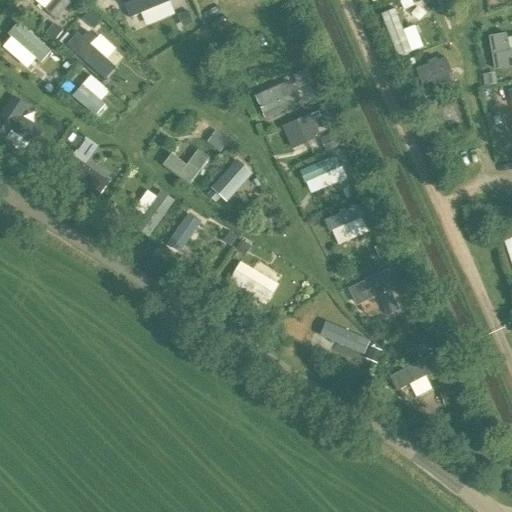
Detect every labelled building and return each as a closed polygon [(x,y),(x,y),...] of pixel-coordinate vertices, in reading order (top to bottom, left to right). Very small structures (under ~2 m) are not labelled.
[(45,0),(41,4),(55,17),(69,0),(45,0)] [(174,0),(129,0),(125,2),(132,19),(175,2),(174,0)] [(383,13),(397,54),(412,49),(398,8),(383,13)] [(67,41),(106,75),(121,58),(82,24),(67,41)] [(494,70),(511,67),(511,50),(507,52),(505,35),(489,38),(494,70)] [(19,37),(10,53),(37,68),(45,52),(19,37)] [(454,75),(446,55),(418,67),(426,86),(454,75)] [(76,77),(67,88),(98,113),(107,102),(76,77)] [(289,85),(256,100),(266,122),(299,108),(289,85)] [(0,141),(4,144),(11,133),(33,149),(43,134),(21,119),(28,109),(14,100),(0,119),(0,141)] [(283,130),(292,151),(320,140),(311,118),(283,130)] [(171,156),(163,167),(190,187),(209,160),(198,152),(187,168),(171,156)] [(68,154),(59,168),(100,194),(109,180),(68,154)] [(339,154),(299,170),(305,185),(345,169),(339,154)] [(250,173),(236,162),(212,190),(213,190),(208,196),(216,202),(220,196),(227,202),(250,173)] [(135,225),(148,235),(174,201),(161,191),(135,225)] [(359,204),(325,218),(331,231),(365,217),(359,204)] [(190,211),(166,242),(180,252),(203,221),(190,211)] [(240,259),(228,278),(267,302),(279,283),(240,259)] [(393,267),(349,286),(357,304),(401,284),(393,267)] [(406,311),(399,290),(369,300),(373,310),(354,316),(357,327),(406,311)] [(327,319),(320,336),(362,354),(369,338),(327,319)] [(431,353),(390,373),(398,389),(439,368),(431,353)]
